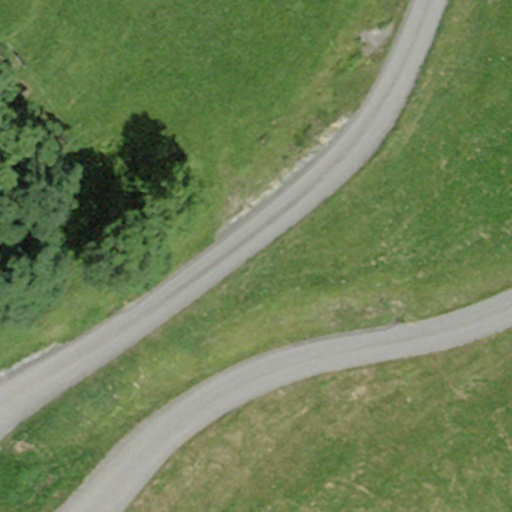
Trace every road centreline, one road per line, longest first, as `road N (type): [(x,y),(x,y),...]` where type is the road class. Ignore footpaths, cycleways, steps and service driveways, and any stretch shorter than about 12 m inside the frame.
road 1 (track): [(430,0),(383,113),(357,144),(170,303),(0,408)]
road 2 (track): [(89,511),(147,442),(264,369),(428,338),(511,307)]
